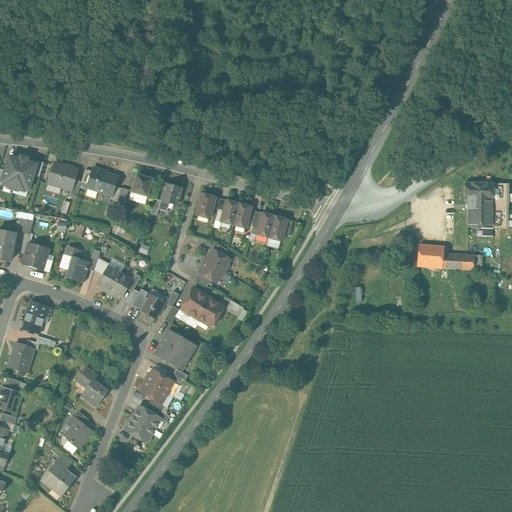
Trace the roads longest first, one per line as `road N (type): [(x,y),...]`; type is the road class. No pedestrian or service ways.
road 1 (tertiary): [(129,511),(261,332),(338,210)]
road 2 (residential): [(16,282),(89,303),(137,327),(142,338),(79,511)]
road 3 (tertiary): [(338,210),(448,0)]
road 4 (residential): [(199,172),(0,138)]
road 5 (unclassified): [(511,128),(411,188),(338,210)]
road 6 (residential): [(338,210),(199,172)]
road 7 (residential): [(199,172),(171,263),(193,282)]
